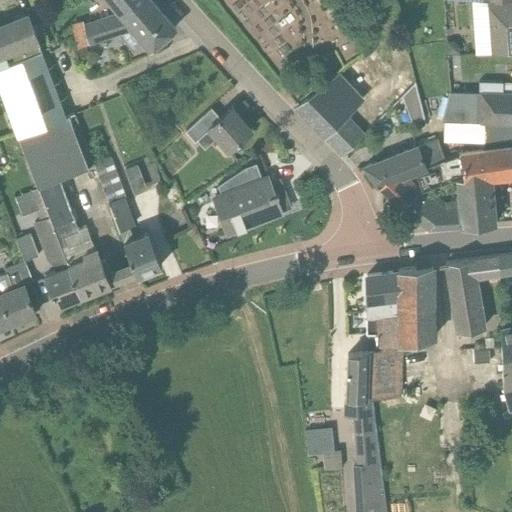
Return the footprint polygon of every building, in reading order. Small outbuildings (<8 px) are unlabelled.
[(108,0),(120,14),(84,26),(89,44),(134,29),(124,18),(145,0),(108,0)] [(145,0),(124,18),(134,29),(119,34),(133,50),(144,41),(151,49),(175,29),(150,0),(145,0)] [(511,0),(443,0),(443,1),(486,3),(490,54),(511,49),(511,0)] [(0,66),(40,51),(41,51),(28,15),(0,25),(0,66)] [(454,42),(447,42),(446,42),(447,56),(448,56),(461,55),(460,48),(454,42)] [(90,53),(87,45),(85,45),(77,48),(80,57),(81,56),(90,53)] [(0,66),(0,87),(19,134),(66,117),(40,51),(0,66)] [(296,106),(322,132),(343,154),(362,135),(343,116),(362,98),(339,74),(307,95),(296,106)] [(478,81),(478,92),(502,93),(502,82),(478,81)] [(483,142),(483,136),(485,136),(485,132),(511,131),(511,92),(502,93),(478,92),(451,91),(449,92),(441,121),(444,121),(443,142),(460,142),(483,142)] [(415,109),(410,97),(398,103),(404,114),(415,109)] [(185,131),(195,141),(209,127),(230,148),(251,129),(231,107),(219,117),(211,107),(185,131)] [(92,164),(82,134),(74,114),(66,117),(19,134),(39,186),(81,297),(119,282),(114,270),(106,273),(96,247),(94,248),(87,227),(112,217),(92,164)] [(511,131),(485,132),(485,136),(488,136),(488,151),(511,147),(511,146),(511,143),(511,142),(511,131)] [(444,157),(441,149),(437,138),(410,149),(417,170),(438,163),(459,155),(444,157)] [(455,178),(488,177),(489,178),(491,178),(511,175),(511,147),(488,151),(459,155),(438,163),(442,183),(455,178)] [(403,175),(417,170),(410,149),(364,167),(376,184),(403,175)] [(92,164),(112,217),(115,216),(121,230),(134,224),(124,196),(126,196),(111,157),(92,164)] [(218,186),(221,195),(213,198),(227,234),(281,213),(281,212),(280,212),(274,197),(286,192),(280,178),(269,182),(267,177),(262,179),(256,164),(246,168),(218,186)] [(124,170),(129,182),(142,177),(137,165),(124,170)] [(378,186),(395,202),(416,186),(403,175),(376,184),(378,186)] [(455,178),(457,203),(444,204),(422,191),(416,186),(395,202),(401,207),(420,222),(430,229),(494,224),(491,178),(489,178),(488,177),(455,178)] [(57,306),(81,297),(39,186),(30,190),(41,220),(34,222),(47,259),(53,257),(58,268),(45,274),(57,306)] [(132,262),(127,264),(132,277),(161,265),(148,231),(124,240),(132,262)] [(16,239),(24,260),(38,255),(30,233),(16,239)] [(511,253),(496,256),(499,274),(511,271),(511,253)] [(478,278),(499,274),(496,256),(446,263),(448,283),(456,333),(486,327),(478,278)] [(24,285),(33,282),(24,261),(5,268),(8,276),(0,278),(0,302),(8,324),(35,314),(24,285)] [(378,335),(379,349),(403,343),(436,338),(433,265),(429,265),(429,267),(417,268),(417,267),(400,270),(399,270),(398,271),(402,315),(397,316),(377,317),(378,335)] [(377,317),(397,316),(402,315),(398,271),(366,275),(367,301),(366,301),(366,336),(374,336),(378,335),(377,317)] [(0,302),(0,327),(8,324),(0,302)] [(499,316),(500,327),(505,327),(508,326),(507,315),(499,316)] [(511,324),(508,326),(505,327),(501,328),(502,347),(511,346),(511,324)] [(511,346),(502,347),(503,390),(509,411),(511,410),(511,346)] [(488,349),(471,350),(471,359),(488,359),(488,349)] [(368,351),(347,354),(344,414),(353,414),(356,465),(352,466),(353,486),(382,484),(377,432),(375,432),(373,398),(369,398),(368,351)] [(325,451),(327,467),(345,465),(343,448),(336,449),(333,425),(307,427),(310,453),(325,451)]
